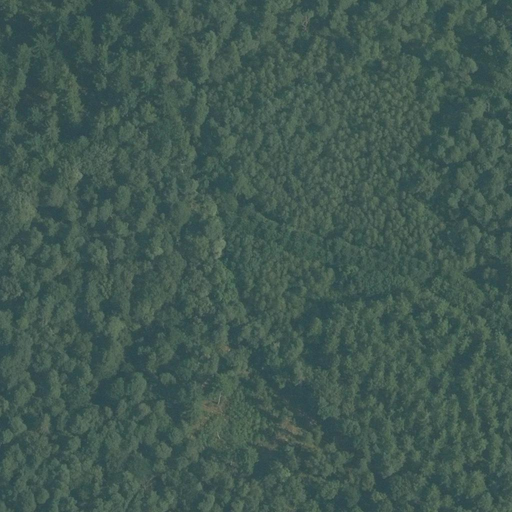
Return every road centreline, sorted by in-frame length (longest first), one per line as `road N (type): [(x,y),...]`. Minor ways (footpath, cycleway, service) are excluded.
road 1 (track): [(233,214),(256,234),(439,284),(511,333)]
road 2 (track): [(180,141),(0,211)]
road 3 (track): [(180,141),(156,0)]
